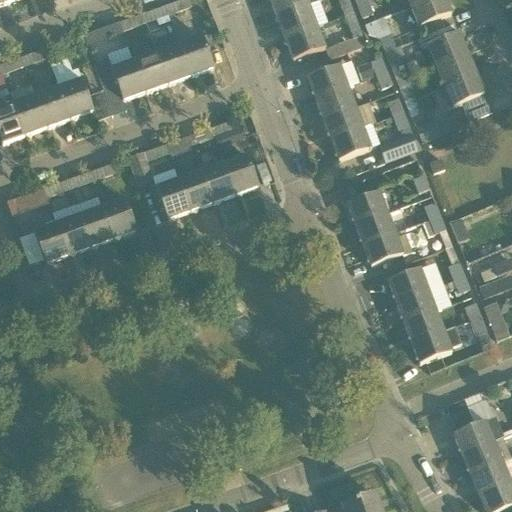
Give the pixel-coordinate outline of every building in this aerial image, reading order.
[(185,0),(165,7),(168,16),(190,9),(186,0),(185,0)] [(267,0),(275,18),(307,6),(304,0),(267,0)] [(336,0),(344,18),(352,15),(346,0),(336,0)] [(405,0),(409,9),(430,0),(405,0)] [(430,0),(409,9),(418,30),(450,17),(442,0),(430,0)] [(367,3),(356,7),(361,20),(372,16),(367,3)] [(307,6),(275,18),(283,41),(315,29),(307,6)] [(141,16),(145,25),(168,16),(165,7),(141,16)] [(344,18),(352,41),(324,52),(329,63),(365,49),(352,15),(344,18)] [(145,25),(141,16),(119,24),(122,33),(145,25)] [(383,50),(393,46),(389,37),(390,36),(383,20),(365,28),(368,36),(379,41),(383,50)] [(122,33),(119,24),(96,32),(99,41),(122,33)] [(422,74),(435,69),(466,56),(457,35),(456,36),(452,27),(444,31),(423,39),(417,42),(421,53),(414,56),(422,74)] [(283,41),(292,64),(324,52),(315,29),(283,41)] [(178,47),(189,79),(213,71),(201,39),(178,47)] [(66,43),(43,51),(46,60),(69,51),(66,43)] [(400,64),(393,46),(383,50),(390,68),(397,85),(407,81),(400,64)] [(189,79),(178,47),(155,55),(167,87),(189,79)] [(46,60),(43,51),(21,59),(24,68),(46,60)] [(167,87),(155,55),(133,63),(144,95),(167,87)] [(474,76),(466,56),(435,69),(443,90),(474,76)] [(24,68),(21,59),(0,66),(0,72),(1,76),(24,68)] [(375,78),(385,74),(379,60),(370,64),(375,78)] [(133,63),(111,71),(107,62),(92,67),(104,100),(118,95),(121,104),(144,95),(133,63)] [(314,101),(346,89),(338,68),(306,80),(314,101)] [(69,122),(92,114),(80,82),(76,71),(54,79),(58,90),(57,90),(69,122)] [(375,78),(381,91),(391,87),(385,74),(375,78)] [(443,90),(444,92),(452,110),(483,97),(474,76),(443,90)] [(405,105),(415,101),(407,81),(397,85),(405,105)] [(322,122),(354,110),(346,89),(314,101),(322,122)] [(57,90),(35,98),(46,130),(69,122),(57,90)] [(0,100),(0,145),(0,147),(24,139),(12,106),(9,98),(0,100)] [(12,106),(24,139),(46,130),(35,98),(12,106)] [(421,115),(415,101),(405,105),(410,119),(421,115)] [(397,102),(387,106),(391,119),(402,115),(397,102)] [(329,142),(361,130),(354,110),(322,122),(329,142)] [(391,119),(397,133),(400,142),(380,149),(385,164),(415,153),(407,129),(402,115),(391,119)] [(209,130),(213,139),(235,131),(232,122),(209,130)] [(329,142),(337,164),(380,148),(372,127),(362,131),(361,130),(329,142)] [(213,139),(209,130),(187,139),(190,147),(213,139)] [(187,139),(164,147),(168,156),(190,147),(187,139)] [(168,156),(164,147),(126,160),(137,190),(153,184),(146,163),(168,156)] [(222,166),(234,198),(257,190),(245,158),(222,166)] [(443,172),(439,161),(428,165),(432,176),(443,172)] [(87,174),(91,183),(113,175),(110,166),(87,174)] [(211,206),(234,198),(222,166),(200,174),(211,206)] [(65,183),(68,192),(91,183),(87,174),(65,183)] [(211,206),(200,174),(177,182),(189,214),(211,206)] [(422,178),(411,182),(417,197),(428,193),(422,178)] [(177,182),(154,190),(166,223),(189,214),(177,182)] [(68,192),(65,183),(42,191),(46,200),(68,192)] [(20,199),(5,204),(11,219),(11,221),(48,207),(46,200),(42,191),(20,199)] [(386,216),(385,213),(378,195),(346,207),(354,228),(386,216)] [(100,210),(112,242),(135,234),(123,202),(100,210)] [(433,205),(423,209),(425,215),(428,224),(439,220),(433,205)] [(78,218),(89,250),(112,242),(100,210),(78,218)] [(386,216),(354,228),(361,248),(393,236),(386,216)] [(55,226),(67,258),(89,250),(78,218),(55,226)] [(429,239),(444,233),(439,220),(428,224),(424,225),(429,239)] [(55,226),(51,228),(32,235),(43,267),(67,258),(55,226)] [(369,270),(388,262),(401,257),(411,254),(405,237),(401,239),(399,234),(393,236),(361,248),(369,270)] [(481,289),(486,302),(511,291),(511,274),(511,273),(511,247),(472,263),(482,288),(481,289)] [(457,265),(447,269),(452,283),(462,279),(457,265)] [(386,284),(394,305),(426,293),(418,272),(386,284)] [(452,283),(458,297),(468,293),(462,279),(452,283)] [(402,325),(434,313),(426,293),(394,305),(402,325)] [(500,341),(511,336),(511,335),(500,304),(487,309),(500,341)] [(479,320),(474,307),(463,311),(468,324),(479,320)] [(434,313),(402,325),(410,346),(442,334),(434,313)] [(479,320),(468,324),(474,337),(484,333),(479,320)] [(442,334),(410,346),(418,367),(425,364),(450,355),(449,352),(461,347),(454,329),(442,334)] [(460,458),(501,441),(492,420),(452,437),(460,458)] [(469,478),(501,465),(509,461),(501,441),(460,458),(469,478)] [(509,485),(501,465),(469,478),(477,498),(509,485)] [(511,483),(509,485),(477,498),(483,511),(502,511),(511,508),(511,483)] [(330,511),(378,511),(373,497),(330,511)]
